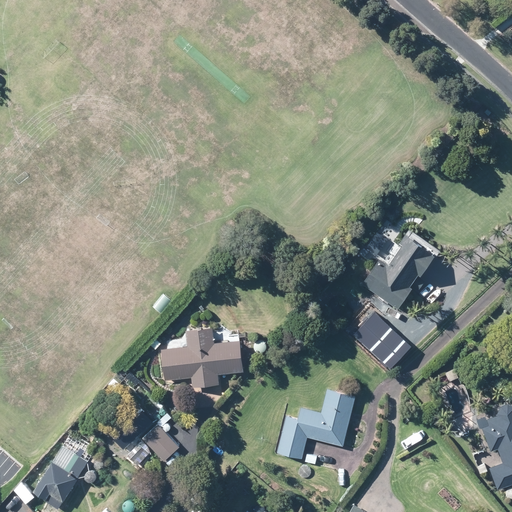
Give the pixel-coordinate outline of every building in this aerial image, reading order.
[(442,252),(413,232),(388,268),(381,263),(364,287),(403,314),(419,291),(416,289),(442,252)] [(188,331),(189,345),(165,347),(168,379),(192,378),(192,387),(220,385),(219,376),(247,374),(244,341),(217,343),(216,329),(188,331)] [(309,438),(319,440),(319,441),(347,447),(359,393),(330,387),(324,411),(303,406),(300,416),(286,413),(277,454),(305,460),(309,438)] [(511,401),(475,426),(493,487),(511,480),(511,401)] [(159,423),(144,438),(168,460),(183,445),(159,423)] [(59,508),(90,457),(65,442),(35,494),(59,508)] [(141,446),(128,457),(139,471),(152,460),(141,446)] [(102,511),(122,511),(112,502),(102,511)]
